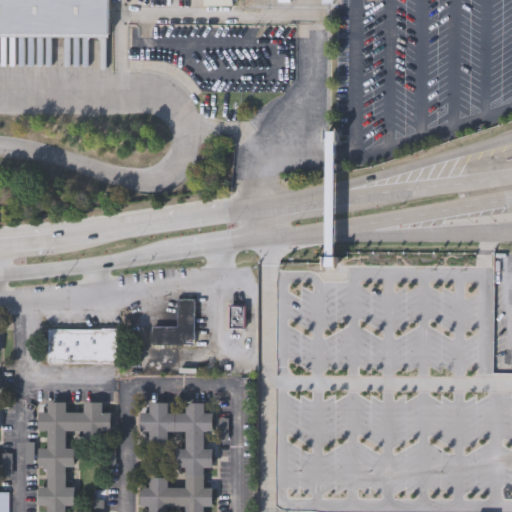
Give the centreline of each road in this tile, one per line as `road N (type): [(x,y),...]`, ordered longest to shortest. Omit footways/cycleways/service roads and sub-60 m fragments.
road 1 (secondary): [(262,241),(511,202)]
road 2 (secondary): [(0,275),(175,253)]
road 3 (secondary): [(511,143),(356,195)]
road 4 (secondary): [(511,172),(356,195)]
road 5 (secondary): [(257,210),(136,228)]
